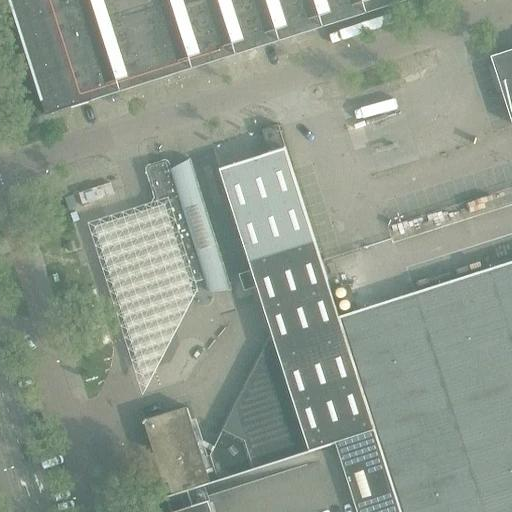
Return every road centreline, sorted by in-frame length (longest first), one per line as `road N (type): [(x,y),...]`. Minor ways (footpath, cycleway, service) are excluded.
road 1 (unclassified): [(0,168),(511,6)]
road 2 (unclassified): [(94,511),(44,347),(0,319)]
road 3 (secondary): [(47,511),(0,362)]
